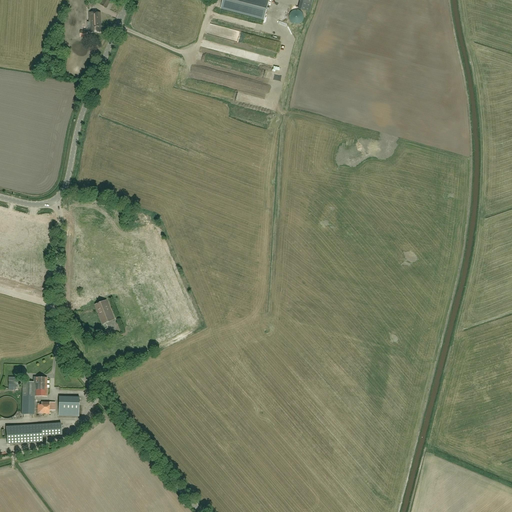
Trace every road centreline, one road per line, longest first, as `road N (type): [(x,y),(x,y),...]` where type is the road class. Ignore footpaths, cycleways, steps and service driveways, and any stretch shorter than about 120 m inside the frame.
road 1 (tertiary): [(200,511),(65,350),(52,201)]
road 2 (tertiary): [(52,201),(66,182),(83,107),(128,0)]
road 3 (track): [(214,0),(199,42),(183,52),(117,25)]
